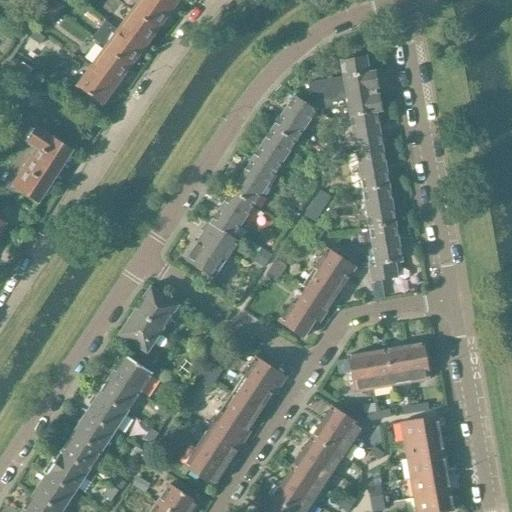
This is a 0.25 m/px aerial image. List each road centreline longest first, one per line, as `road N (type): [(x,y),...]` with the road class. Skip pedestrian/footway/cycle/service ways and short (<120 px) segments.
road 1 (residential): [(218,0),(0,322)]
road 2 (residential): [(143,259),(270,74),(311,37),(398,0)]
road 3 (residential): [(398,0),(455,300)]
road 4 (residential): [(0,477),(143,259)]
road 5 (residential): [(455,300),(491,511)]
road 6 (residential): [(307,369),(143,259)]
road 7 (residential): [(455,300),(347,320),(307,369)]
road 8 (residential): [(307,369),(215,511)]
